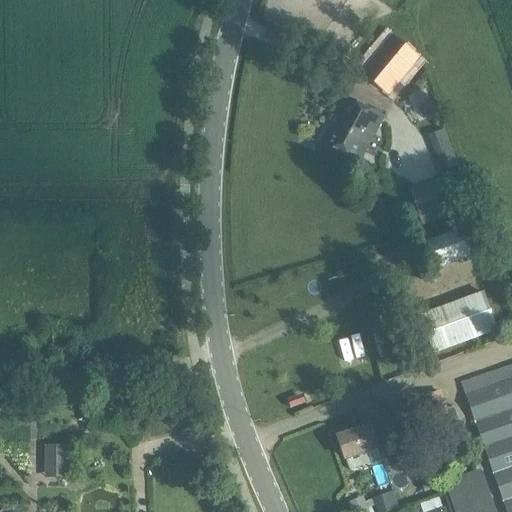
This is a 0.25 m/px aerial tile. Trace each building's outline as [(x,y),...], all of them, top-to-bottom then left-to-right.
[(388,97),(399,85),(413,68),(420,60),(391,35),(359,72),(388,97)] [(345,99),(322,141),(360,161),(382,119),(345,99)] [(459,231),(427,244),(439,273),(471,260),(459,231)] [(484,292),(422,316),(436,352),(495,329),(484,292)] [(511,511),(511,365),(460,383),(505,511),(511,511)] [(451,423),(447,410),(441,393),(416,401),(427,432),(451,423)] [(302,398),(287,404),(290,412),(305,406),(302,398)] [(363,427),(337,436),(345,459),(350,472),(381,460),(377,447),(373,434),(383,431),(373,402),(356,408),(363,427)] [(447,410),(451,423),(459,420),(454,408),(447,410)] [(119,410),(109,411),(109,422),(120,421),(119,410)] [(455,511),(481,505),(475,483),(447,490),(453,511),(455,511)] [(370,499),(373,507),(374,511),(389,511),(396,510),(390,493),(370,499)] [(362,496),(346,502),(349,509),(350,508),(351,511),(367,511),(364,503),(362,496)]
